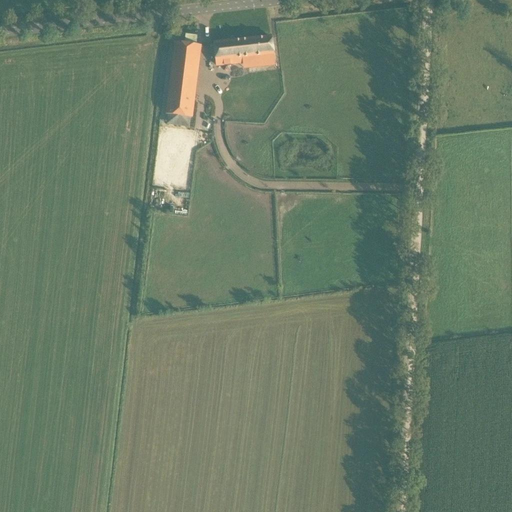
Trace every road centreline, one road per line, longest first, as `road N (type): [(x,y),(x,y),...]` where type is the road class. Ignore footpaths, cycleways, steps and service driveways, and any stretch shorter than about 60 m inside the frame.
road 1 (track): [(429,0),(402,511)]
road 2 (unclassified): [(290,0),(0,31)]
